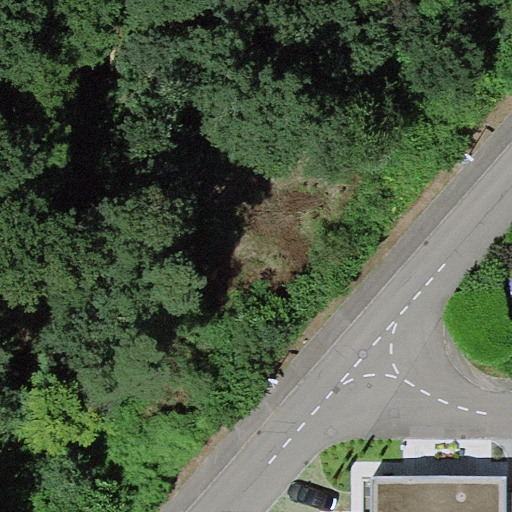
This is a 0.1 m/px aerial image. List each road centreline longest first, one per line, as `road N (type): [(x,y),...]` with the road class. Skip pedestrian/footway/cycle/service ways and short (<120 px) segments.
road 1 (residential): [(356,357),(511,173)]
road 2 (residential): [(222,511),(356,357)]
road 3 (residential): [(511,405),(477,405),(356,357)]
